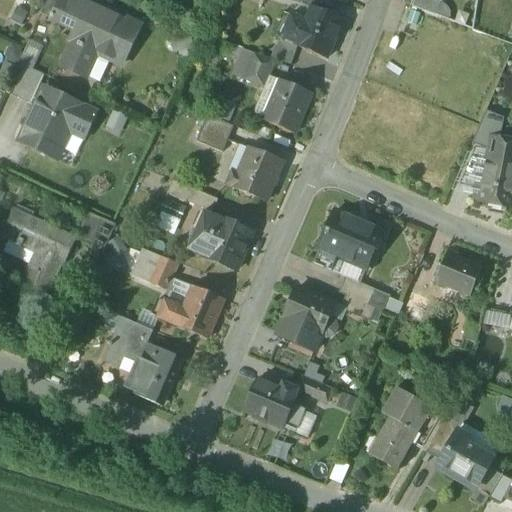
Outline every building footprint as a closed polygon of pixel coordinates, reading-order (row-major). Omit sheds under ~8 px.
[(76,3),(70,0),(48,0),(41,16),(65,27),(75,6),(85,10),(86,10),(75,5),(76,3)] [(445,0),(418,0),(416,9),(454,22),(458,9),(444,4),(445,0)] [(112,19),(87,8),(86,10),(85,10),(70,44),(72,45),(61,68),(87,79),(87,78),(84,77),(94,54),(105,58),(104,59),(122,67),(140,27),(114,15),(112,19)] [(343,22),(312,8),(306,22),(297,18),(286,43),(295,47),(327,61),(343,22)] [(275,64),(254,56),(244,81),(265,89),(275,64)] [(44,77),(19,65),(6,94),(31,106),(44,77)] [(312,96),(281,82),(264,123),(295,136),(297,131),(298,132),(303,121),(301,120),(312,96)] [(95,114),(45,90),(20,143),(57,160),(72,127),(86,134),(95,114)] [(227,122),(233,107),(216,101),(211,116),(227,122)] [(490,114),(478,142),(490,146),(501,118),(490,114)] [(234,128),(208,117),(196,143),(222,154),(234,128)] [(511,144),(496,141),(492,159),(488,158),(482,186),(476,185),(473,201),(479,202),(511,209),(511,144)] [(283,163),(250,149),(238,176),(232,174),(227,186),(233,188),(233,190),(266,203),(283,163)] [(217,201),(193,191),(187,203),(212,213),(217,201)] [(162,200),(154,229),(186,238),(194,209),(162,200)] [(76,241),(14,212),(3,236),(11,240),(18,244),(23,246),(37,253),(31,266),(22,286),(46,298),(68,253),(70,254),(76,241)] [(382,233),(335,213),(319,250),(319,251),(313,265),(312,264),(312,265),(332,273),(338,259),(366,271),(382,233)] [(220,222),(204,215),(188,252),(204,259),(237,273),(253,233),(221,220),(220,222)] [(116,226),(102,220),(89,247),(103,254),(116,226)] [(37,253),(23,246),(21,249),(17,247),(18,244),(11,240),(4,253),(31,266),(37,253)] [(481,270),(457,260),(458,259),(447,254),(435,283),(471,297),(481,270)] [(160,259),(153,256),(143,279),(150,283),(150,284),(166,292),(177,266),(161,259),(160,259)] [(375,292),(332,273),(345,279),(339,294),(347,298),(368,307),(375,292)] [(224,301),(193,289),(184,311),(177,327),(208,340),(224,301)] [(336,306),(298,289),(284,320),(322,337),(330,319),(336,306)] [(408,291),(400,313),(419,319),(426,297),(408,291)] [(368,307),(347,298),(341,310),(369,323),(375,310),(368,307)] [(184,311),(165,303),(159,319),(177,327),(184,311)] [(335,321),(330,319),(322,337),(327,339),(334,336),(337,329),(335,321)] [(181,360),(147,345),(153,333),(123,320),(109,354),(105,362),(120,368),(127,353),(138,358),(139,362),(126,392),(160,407),(181,360)] [(322,337),(284,320),(277,336),(316,353),(322,337)] [(482,327),(468,323),(463,341),(476,345),(482,327)] [(476,345),(463,341),(460,350),(474,354),(476,345)] [(333,392),(302,379),(298,391),(297,392),(298,392),(327,404),(333,392)] [(280,391),(258,381),(244,412),(283,429),(292,408),(296,398),(298,392),(297,392),(298,391),(283,385),(280,391)] [(432,411),(396,390),(382,415),(391,420),(370,456),(370,455),(369,456),(397,472),(406,456),(406,455),(413,442),(418,433),(419,434),(432,411)] [(510,419),(506,429),(511,431),(511,401),(499,396),(493,412),(510,419)] [(292,408),(283,429),(295,434),(304,414),(292,408)] [(445,419),(432,411),(419,434),(418,433),(413,442),(427,450),(445,419)] [(462,428),(445,419),(427,450),(443,459),(454,440),(455,440),(462,428)] [(455,440),(454,440),(443,459),(439,465),(478,487),(493,461),(476,451),(476,452),(455,440)]
